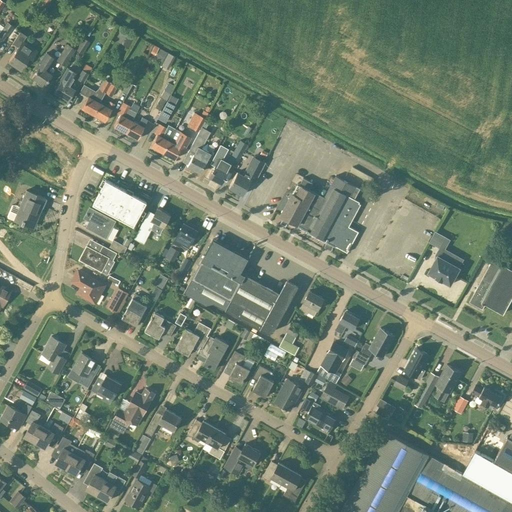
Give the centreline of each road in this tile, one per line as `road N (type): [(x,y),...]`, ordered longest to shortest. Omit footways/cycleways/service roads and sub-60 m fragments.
road 1 (secondary): [(418,321),(95,142)]
road 2 (residential): [(336,459),(49,298)]
road 3 (residential): [(49,298),(80,170),(95,142)]
road 4 (unclassified): [(336,459),(418,321)]
